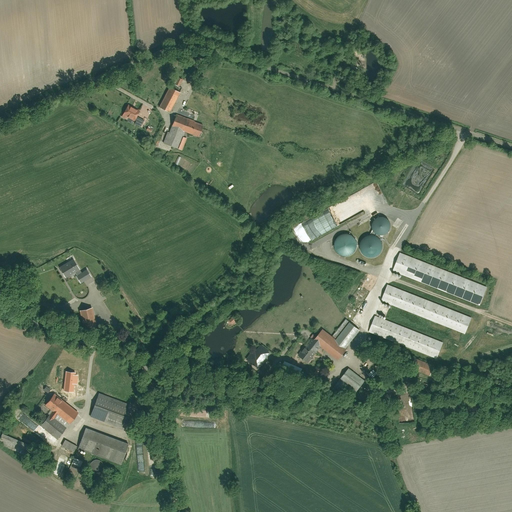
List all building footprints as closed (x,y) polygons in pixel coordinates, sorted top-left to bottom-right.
[(187,69),(185,75),(195,79),(197,72),(187,69)] [(182,92),(171,86),(160,107),(171,113),(182,92)] [(141,109),(127,103),(122,114),(135,120),(133,123),(141,127),(145,119),(138,116),(141,109)] [(203,127),(175,115),(163,142),(184,151),(186,146),(182,144),(187,132),(199,137),(203,127)] [(155,130),(147,126),(144,131),(152,135),(155,130)] [(380,216),(377,218),(375,220),(373,223),(373,226),(374,230),(376,232),(378,234),(381,235),(384,235),(387,235),(390,233),(392,230),(393,227),(392,224),(391,221),(389,218),(386,217),(383,216),(380,216)] [(339,237),(337,241),(337,244),(337,248),(339,251),(341,253),(344,254),(348,255),(351,254),(354,252),(356,250),(358,247),(358,243),(357,240),(355,237),(352,235),(349,234),(345,234),(342,235),(339,237)] [(361,241),(360,245),(360,249),(361,253),(364,256),(367,258),(371,259),(376,259),(379,257),(382,254),(384,250),(385,246),(384,242),(382,239),(379,236),(375,234),(371,234),(367,235),(363,238),(361,241)] [(483,306),(489,291),(400,257),(394,272),(483,306)] [(89,302),(105,293),(86,262),(79,267),(74,258),(57,268),(64,280),(73,275),(89,302)] [(55,272),(48,277),(59,297),(67,293),(55,272)] [(389,285),(384,299),(464,330),(469,317),(389,285)] [(91,306),(81,308),(86,329),(95,327),(91,306)] [(64,312),(47,311),(47,322),(63,323),(64,312)] [(370,331),(435,357),(441,341),(376,316),(370,331)] [(320,327),(297,354),(306,362),(321,344),(337,358),(359,331),(347,321),(333,337),(320,327)] [(258,367),(269,352),(261,346),(255,352),(253,351),(247,359),(258,367)] [(416,359),(412,371),(433,378),(437,366),(416,359)] [(345,381),(355,387),(360,379),(344,368),(336,381),(342,385),(345,381)] [(377,389),(371,384),(364,393),(369,398),(377,389)] [(129,404),(99,393),(92,414),(122,425),(129,404)] [(70,421),(78,411),(55,394),(47,405),(53,409),(43,423),(59,436),(65,427),(56,420),(61,414),(70,421)] [(395,412),(389,414),(393,423),(399,420),(395,412)] [(167,428),(168,438),(177,436),(176,426),(167,428)] [(127,441),(88,427),(80,446),(120,460),(127,441)] [(34,450),(4,436),(0,443),(0,445),(30,460),(34,450)] [(67,438),(64,445),(73,449),(76,443),(67,438)] [(77,458),(73,465),(80,468),(84,460),(77,458)] [(100,469),(101,468),(101,466),(100,465),(100,463),(99,462),(97,461),(96,460),(94,460),(93,460),(91,461),(90,461),(89,463),(88,464),(88,465),(88,467),(88,469),(89,470),(90,471),(91,472),(92,473),(94,473),(95,473),(97,472),(98,472),(99,471),(100,469)]
